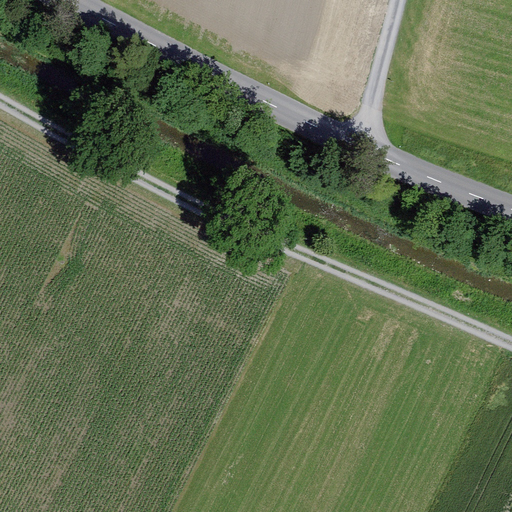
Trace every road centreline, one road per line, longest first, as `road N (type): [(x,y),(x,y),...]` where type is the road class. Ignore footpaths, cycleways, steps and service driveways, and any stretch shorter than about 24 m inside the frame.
road 1 (track): [(0,101),(274,245),(511,344)]
road 2 (tertiary): [(511,212),(359,148),(71,0)]
road 3 (track): [(396,0),(359,148)]
